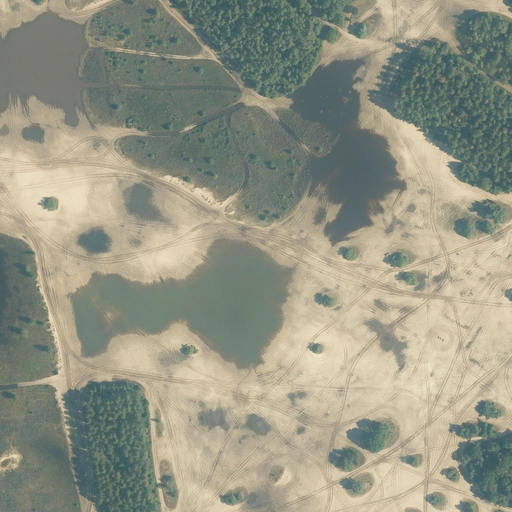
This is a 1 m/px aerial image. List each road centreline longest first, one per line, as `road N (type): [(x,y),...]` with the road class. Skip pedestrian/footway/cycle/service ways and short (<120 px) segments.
road 1 (track): [(202,511),(177,412),(143,379),(69,375),(0,28)]
road 2 (track): [(511,410),(407,354),(37,216)]
road 3 (track): [(511,202),(383,133),(282,107),(245,86),(165,0)]
road 4 (track): [(511,508),(445,484),(323,511)]
road 5 (track): [(69,375),(87,511)]
